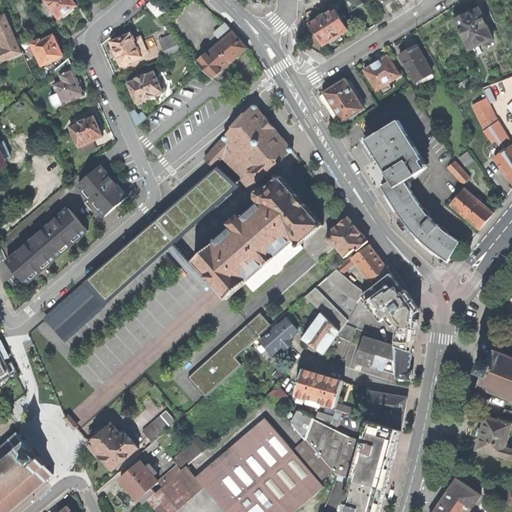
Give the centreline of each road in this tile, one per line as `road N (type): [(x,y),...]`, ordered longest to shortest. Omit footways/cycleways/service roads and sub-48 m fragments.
road 1 (residential): [(136,0),(96,33),(92,49),(154,195),(136,221),(12,325)]
road 2 (secondary): [(441,308),(374,220),(292,88)]
road 3 (secondary): [(403,511),(441,308)]
road 4 (residential): [(292,88),(436,0)]
road 5 (unknown): [(407,496),(432,497),(449,475),(459,410),(430,396)]
